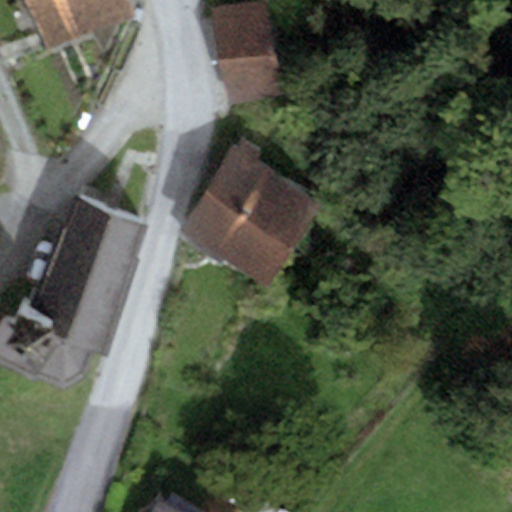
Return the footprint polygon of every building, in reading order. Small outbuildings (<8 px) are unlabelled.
[(126,0),(28,0),(47,50),(133,18),(126,0)] [(280,92),(266,2),(210,11),(225,101),(280,92)] [(269,289),(324,206),(236,149),(182,231),(269,289)] [(143,228),(80,201),(34,307),(22,301),(13,323),(4,317),(0,325),(0,365),(31,379),(35,378),(65,386),(80,375),(88,354),(108,358),(141,262),(132,258),(143,228)] [(181,511),(161,499),(152,511),(181,511)]
